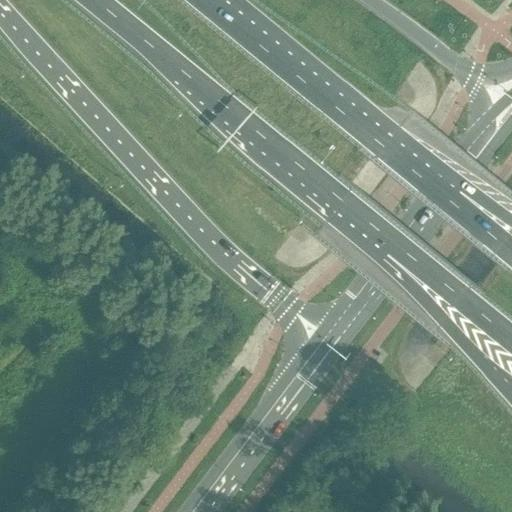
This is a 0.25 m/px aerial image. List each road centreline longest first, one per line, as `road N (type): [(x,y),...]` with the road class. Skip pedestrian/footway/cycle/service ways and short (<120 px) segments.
road 1 (primary): [(0,7),(203,234),(328,333)]
road 2 (primary): [(93,0),(392,243)]
road 3 (primary): [(445,196),(203,0)]
road 4 (tertiary): [(328,333),(507,104)]
road 5 (tertiary): [(199,511),(328,333)]
road 6 (primary): [(392,243),(438,317),(511,389)]
road 7 (primary): [(507,104),(366,0)]
road 8 (primary): [(392,243),(511,339)]
